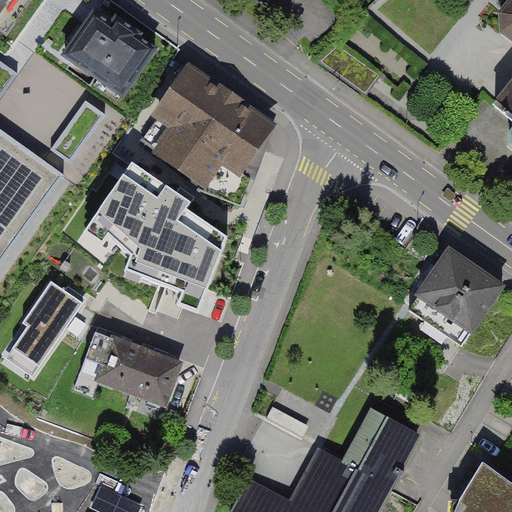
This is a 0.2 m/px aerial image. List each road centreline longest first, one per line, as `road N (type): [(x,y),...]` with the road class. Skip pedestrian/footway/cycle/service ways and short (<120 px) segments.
road 1 (residential): [(348,132),(321,176),(189,511)]
road 2 (tertiary): [(167,0),(348,132)]
road 3 (tertiary): [(348,132),(511,250)]
road 4 (residential): [(511,364),(424,511)]
